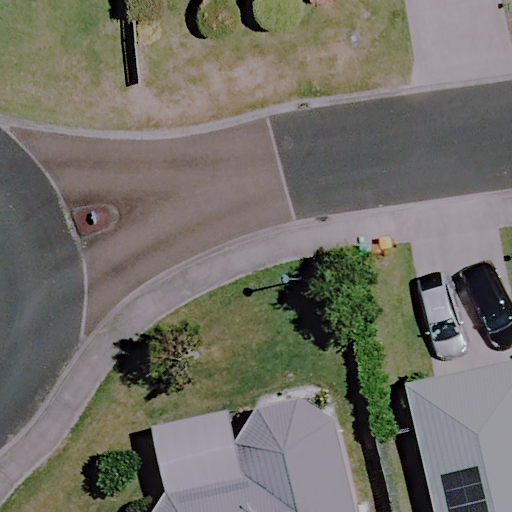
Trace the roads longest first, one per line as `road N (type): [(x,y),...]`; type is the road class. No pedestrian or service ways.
road 1 (residential): [(511,129),(31,261)]
road 2 (residential): [(31,261),(32,317),(0,382)]
